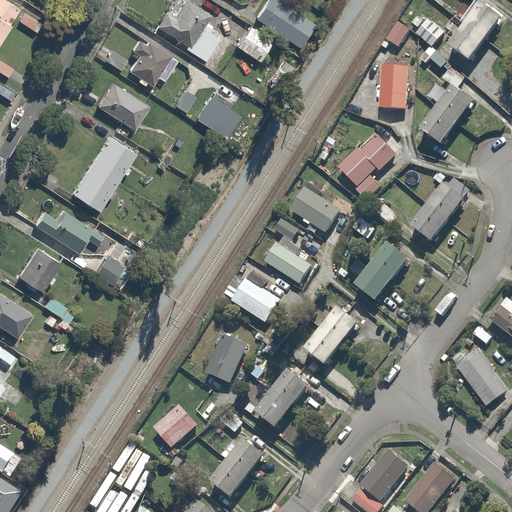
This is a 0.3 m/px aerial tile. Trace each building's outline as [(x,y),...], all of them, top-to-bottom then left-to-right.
[(0,0),(0,39),(21,5),(11,0),(0,0)] [(166,10),(156,25),(172,36),(171,37),(176,40),(178,37),(185,43),(183,46),(204,60),(223,33),(204,19),(210,11),(194,0),(182,0),(179,4),(172,15),(166,10)] [(279,40),(282,35),(299,47),(315,24),(280,0),(264,0),(256,12),(251,20),(279,40)] [(485,40),(501,18),(478,1),(461,23),(485,40)] [(39,19),(24,8),(17,19),(32,29),(39,19)] [(445,32),(429,18),(416,33),(432,47),(445,32)] [(411,28),(397,19),(385,38),(399,47),(411,28)] [(274,38),(249,21),(233,44),(258,61),(274,38)] [(485,40),(461,23),(447,43),(470,60),(485,40)] [(176,60),(140,35),(130,49),(135,53),(126,66),(153,84),(158,76),(163,79),(176,60)] [(13,67),(0,57),(0,73),(6,78),(13,67)] [(290,69),(279,62),(268,80),(279,87),(290,69)] [(405,108),(407,66),(380,65),(378,107),(405,108)] [(148,100),(111,77),(94,104),(131,127),(148,100)] [(472,100),(451,84),(434,107),(454,123),(472,100)] [(184,111),(195,94),(184,86),(172,103),(184,111)] [(237,111),(208,94),(194,117),(223,134),(237,111)] [(454,123),(434,107),(419,126),(440,142),(454,123)] [(137,151),(108,133),(70,191),(98,210),(137,151)] [(367,199),(382,186),(374,177),(397,156),(375,133),(338,167),(367,199)] [(431,240),(465,198),(445,181),(411,223),(431,240)] [(303,187),(288,209),(304,220),(303,222),(309,226),(307,229),(315,234),(318,230),(325,234),(332,225),(340,230),(349,217),(303,187)] [(384,202),(376,212),(391,224),(399,213),(384,202)] [(93,223),(63,205),(56,216),(41,207),(32,223),(75,250),(85,236),(96,243),(104,231),(93,223)] [(375,229),(360,216),(351,226),(366,239),(375,229)] [(281,218),(274,228),(284,234),(292,239),(299,229),(281,218)] [(130,249),(135,243),(145,251),(150,243),(136,233),(134,236),(129,232),(121,243),(130,249)] [(284,234),(279,243),(276,241),(263,261),(300,284),(312,264),(296,254),(300,247),(291,242),(292,239),(284,234)] [(374,300),(410,257),(389,240),(354,283),(374,300)] [(40,289),(60,259),(36,243),(16,273),(40,289)] [(111,283),(124,267),(107,253),(94,269),(111,283)] [(282,299),(245,277),(230,302),(267,324),(282,299)] [(32,313),(0,291),(0,326),(16,337),(32,313)] [(67,306),(51,295),(44,306),(61,317),(67,306)] [(511,299),(506,295),(488,317),(511,336),(511,299)] [(326,364),(361,320),(339,303),(304,346),(326,364)] [(45,322),(57,330),(60,326),(63,328),(66,323),(50,314),(45,322)] [(493,336),(479,325),(472,334),(487,345),(493,336)] [(231,383),(251,344),(225,331),(205,370),(231,383)] [(0,344),(0,357),(11,365),(17,356),(0,344)] [(477,349),(456,366),(486,405),(507,388),(477,349)] [(312,386),(288,367),(254,411),(277,429),(312,386)] [(173,449),(201,423),(180,401),(152,427),(173,449)] [(269,456),(247,437),(211,480),(232,498),(269,456)] [(0,444),(0,471),(3,474),(15,454),(0,444)] [(390,448),(379,461),(372,455),(362,467),(369,472),(360,484),(362,486),(351,499),(366,511),(378,511),(385,504),(380,500),(409,464),(390,448)] [(420,511),(429,511),(457,475),(436,459),(404,500),(420,511)] [(0,511),(11,511),(23,494),(0,479),(0,511)] [(206,511),(195,502),(187,511),(206,511)] [(406,511),(394,502),(386,511),(406,511)]
